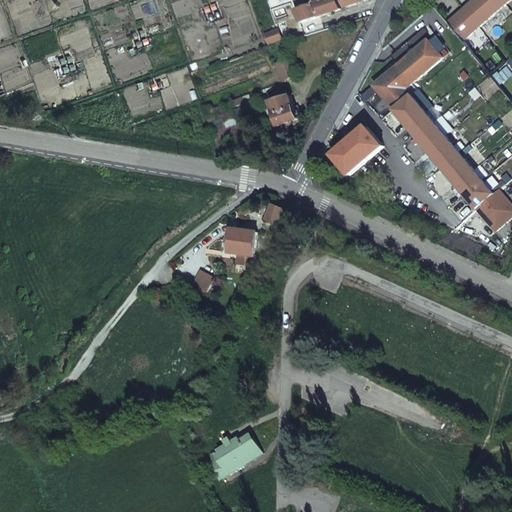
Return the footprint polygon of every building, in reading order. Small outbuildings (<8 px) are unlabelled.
[(297,10),(301,23),(321,16),(315,0),(307,0),(309,6),(297,10)] [(315,0),(321,16),(342,8),(339,0),(315,0)] [(507,5),(502,0),(475,0),(465,9),(480,27),(507,5)] [(465,9),(449,23),(464,41),(480,27),(465,9)] [(298,21),(281,26),(283,35),(301,31),(298,21)] [(280,30),(266,35),(269,44),(283,39),(280,30)] [(444,59),(429,41),(399,66),(414,84),(444,59)] [(291,61),(276,67),(282,81),(297,74),(291,61)] [(399,66),(376,86),(396,110),(413,95),(408,89),(414,84),(399,66)] [(413,95),(428,112),(435,106),(420,89),(413,95)] [(292,95),(267,104),(268,109),(273,108),(279,126),(300,119),(292,95)] [(413,95),(396,110),(410,127),(428,112),(413,95)] [(213,105),(206,107),(219,148),(242,141),(232,111),(217,116),(213,105)] [(428,112),(410,127),(418,137),(436,122),(428,112)] [(436,122),(448,136),(454,130),(443,116),(436,122)] [(436,122),(418,137),(430,151),(448,136),(436,122)] [(386,147),(369,127),(334,155),(351,176),(386,147)] [(448,136),(430,151),(444,167),(462,152),(448,136)] [(462,152),(444,167),(458,184),(476,169),(462,152)] [(476,169),(458,184),(467,194),(484,179),(476,169)] [(484,179),(467,194),(478,208),(496,193),(484,179)] [(478,208),(497,230),(511,217),(511,201),(501,189),(496,193),(478,208)] [(267,219),(280,224),(287,208),(274,202),(267,219)] [(240,255),(256,257),(258,233),(233,230),(231,254),(240,255)] [(240,255),(239,266),(258,269),(259,257),(256,257),(240,255)] [(258,269),(267,270),(268,258),(259,257),(258,269)] [(201,271),(194,285),(207,293),(215,279),(201,271)] [(253,434),(242,440),(243,442),(245,442),(245,443),(255,437),(253,434)] [(264,453),(255,437),(245,443),(245,442),(243,442),(242,440),(240,437),(234,441),(231,437),(226,440),(228,444),(220,449),(220,450),(212,454),(220,478),(229,473),(229,474),(264,453)]
